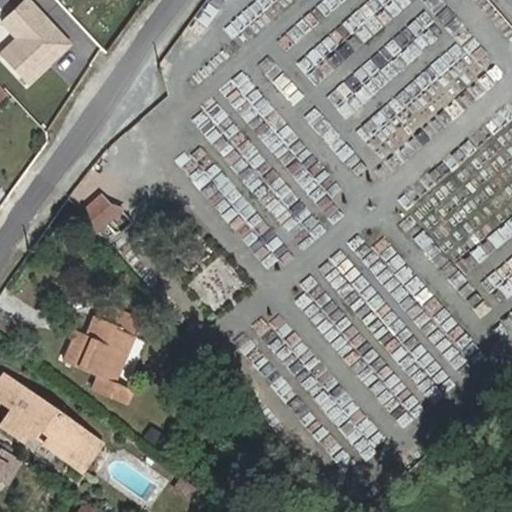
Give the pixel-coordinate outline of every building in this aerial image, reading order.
[(31,0),(20,0),(0,19),(0,22),(16,40),(1,53),(30,85),(74,44),(31,0)] [(0,97),(9,89),(0,79),(0,97)] [(115,235),(104,223),(113,214),(99,198),(81,214),(97,231),(107,243),(115,235)] [(131,390),(113,383),(133,337),(114,328),(116,324),(94,315),(86,334),(76,329),(62,361),(96,376),(90,391),(123,406),(131,390)] [(70,417),(68,420),(2,374),(0,378),(0,400),(12,410),(1,425),(21,439),(31,425),(46,436),(42,443),(47,449),(46,452),(84,479),(108,443),(70,417)] [(0,479),(5,483),(20,460),(5,450),(0,457),(0,479)]
